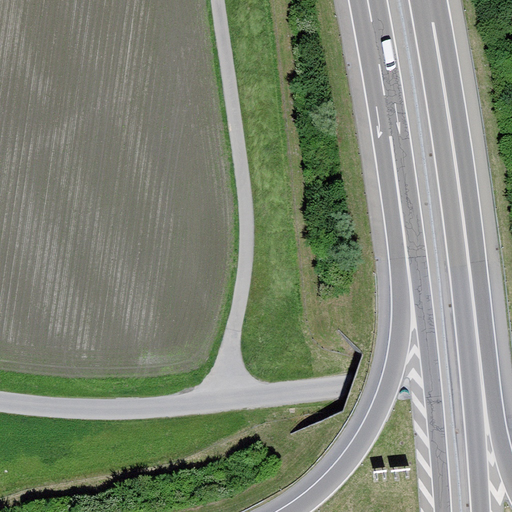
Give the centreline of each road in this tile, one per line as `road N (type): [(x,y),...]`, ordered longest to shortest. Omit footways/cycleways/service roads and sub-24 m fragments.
road 1 (unclassified): [(511,367),(210,402),(53,410),(0,402)]
road 2 (track): [(210,402),(232,365),(251,273),(247,140),(225,0)]
road 3 (motorway): [(405,237),(398,340),(382,402),(336,474),(292,511)]
road 4 (motorway): [(405,237),(431,384),(442,511)]
road 5 (motorway): [(469,261),(429,0)]
road 6 (motorway): [(482,511),(469,261)]
road 7 (motorway): [(367,0),(405,237)]
road 8 (motorway): [(511,475),(469,261)]
